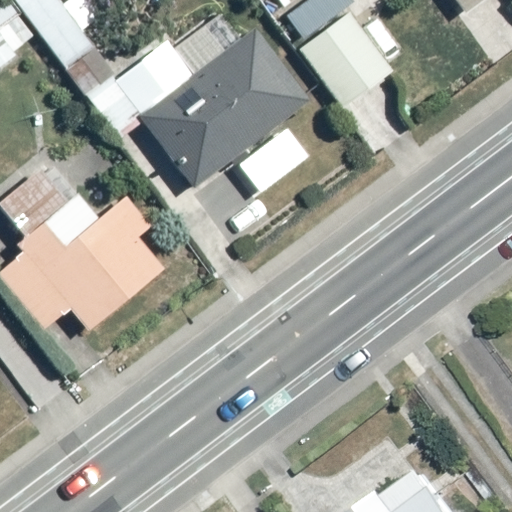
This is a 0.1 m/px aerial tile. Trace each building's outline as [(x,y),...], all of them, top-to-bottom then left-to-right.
[(392,74),(344,12),(294,50),(342,112),(392,74)] [(0,65),(30,47),(15,21),(0,30),(0,65)] [(301,98),(249,27),(182,74),(155,44),(107,77),(189,184),(301,98)] [(13,252),(0,261),(0,284),(35,326),(61,309),(74,327),(153,264),(131,236),(146,225),(118,195),(83,222),(38,167),(0,194),(0,208),(16,231),(13,252)] [(453,511),(415,461),(339,511),(453,511)]
